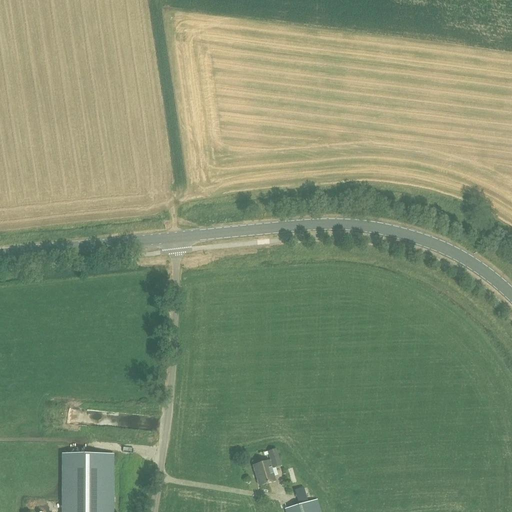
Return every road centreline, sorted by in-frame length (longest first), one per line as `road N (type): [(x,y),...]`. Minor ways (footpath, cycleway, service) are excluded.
road 1 (tertiary): [(511,294),(464,258),(390,229),(328,223),(174,237)]
road 2 (unclassified): [(154,511),(174,333),(174,237)]
road 3 (tertiary): [(174,237),(0,255)]
